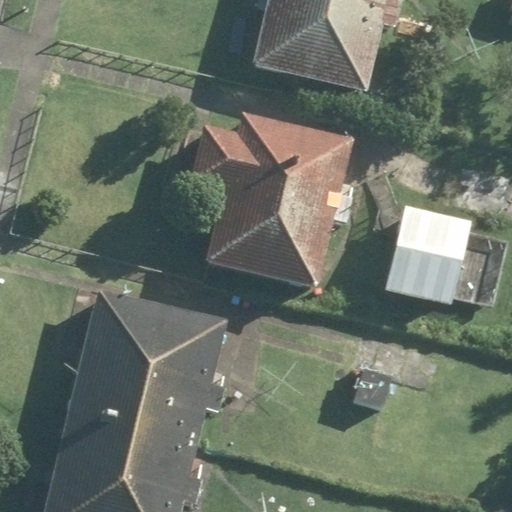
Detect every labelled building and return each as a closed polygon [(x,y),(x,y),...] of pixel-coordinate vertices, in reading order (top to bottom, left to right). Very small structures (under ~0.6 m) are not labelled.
[(387,9),(372,5),(373,0),(257,0),(240,79),(349,104),(365,35),(380,38),(387,9)] [(232,122),(228,139),(188,130),(173,190),(213,200),(196,272),(309,299),(345,149),(232,122)] [(511,181),(460,166),(447,210),(511,229),(511,181)] [(455,222),(386,213),(374,306),(444,315),(455,222)] [(167,511),(213,327),(87,296),(33,511),(167,511)]
